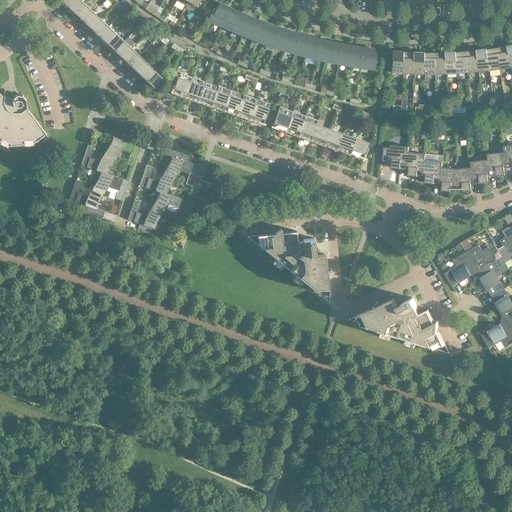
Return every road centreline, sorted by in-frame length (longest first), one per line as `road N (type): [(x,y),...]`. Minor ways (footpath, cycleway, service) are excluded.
road 1 (residential): [(389,199),(213,134)]
road 2 (residential): [(389,199),(377,231),(406,252),(442,317),(471,301)]
road 3 (residential): [(474,17),(389,19),(304,3)]
road 4 (residential): [(63,204),(107,71)]
road 5 (residential): [(511,193),(452,208),(389,199)]
